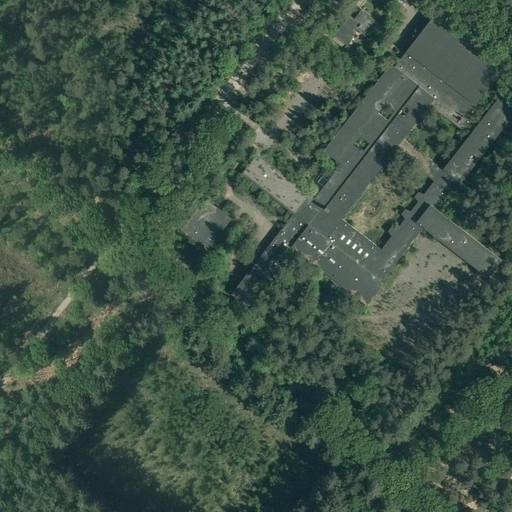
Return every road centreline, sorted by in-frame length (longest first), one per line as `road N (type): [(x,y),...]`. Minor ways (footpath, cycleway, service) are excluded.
road 1 (track): [(0,383),(199,130)]
road 2 (unclassified): [(199,130),(298,0)]
road 3 (track): [(0,147),(112,238)]
